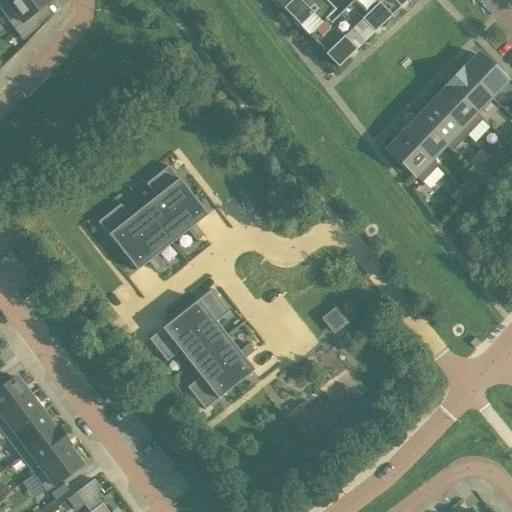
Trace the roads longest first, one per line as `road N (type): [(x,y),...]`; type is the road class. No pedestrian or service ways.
road 1 (residential): [(0,293),(161,511)]
road 2 (residential): [(469,391),(335,232)]
road 3 (unclassified): [(339,511),(404,461),(469,391)]
road 4 (residential): [(213,264),(257,230),(293,252),(335,232)]
road 5 (residential): [(84,0),(78,26),(0,107)]
road 6 (residential): [(511,495),(491,473),(465,469),(402,511)]
road 7 (residential): [(213,264),(288,362)]
